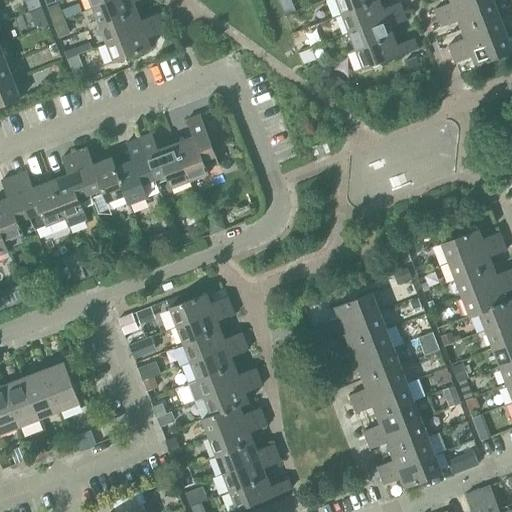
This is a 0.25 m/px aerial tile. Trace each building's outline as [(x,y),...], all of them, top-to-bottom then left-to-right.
[(89,0),(93,8),(114,0),(89,0)] [(100,26),(137,12),(134,3),(140,0),(114,0),(93,8),(100,26)] [(337,0),(343,15),(380,0),(337,0)] [(350,33),(405,12),(401,3),(385,9),(381,0),(380,0),(343,15),(350,33)] [(439,19),(488,0),(450,0),(452,3),(435,10),(439,19)] [(462,30),(500,16),(493,0),(488,0),(439,19),(442,27),(459,21),(462,30)] [(59,5),(49,9),(54,22),(65,18),(59,5)] [(107,44),(161,23),(157,14),(141,21),(137,12),(100,26),(107,44)] [(357,51),(395,36),(392,27),(408,20),(405,12),(350,33),(357,51)] [(453,55),(507,34),(500,16),(462,30),(466,39),(449,45),(453,55)] [(65,18),(54,22),(60,38),(71,33),(65,18)] [(161,23),(107,44),(114,62),(151,48),(148,38),(164,32),(161,23)] [(511,46),(507,34),(453,55),(456,63),(473,57),(476,67),(511,52),(511,46)] [(395,36),(357,51),(364,69),(418,48),(415,39),(399,45),(395,36)] [(76,48),(65,52),(68,59),(78,55),(76,48)] [(300,54),(304,65),(317,60),(312,49),(300,54)] [(78,55),(68,59),(72,70),(82,66),(78,55)] [(0,84),(14,80),(7,62),(0,64),(0,84)] [(321,80),(328,78),(323,65),(317,67),(321,80)] [(329,87),(340,95),(347,84),(337,76),(329,87)] [(14,80),(0,84),(0,106),(21,98),(14,80)] [(176,144),(191,181),(209,173),(206,166),(218,161),(200,115),(186,121),(193,137),(176,144)] [(191,181),(176,144),(158,151),(152,134),(139,139),(157,184),(169,180),(172,188),(191,181)] [(126,195),(129,204),(149,197),(145,189),(157,184),(139,139),(125,144),(132,161),(116,167),(115,167),(126,195)] [(115,167),(116,167),(112,158),(94,165),(87,148),(75,153),(93,198),(105,193),(108,202),(126,195),(115,167)] [(51,181),(65,218),(66,218),(70,228),(88,220),(84,211),(81,203),(93,198),(75,153),(62,158),(69,174),(51,181)] [(34,188),(27,171),(15,176),(32,222),(35,230),(65,218),(51,181),(34,188)] [(0,229),(5,242),(6,242),(24,235),(21,226),(32,222),(15,176),(1,181),(8,198),(0,201),(0,229)] [(208,228),(211,235),(226,230),(224,222),(208,228)] [(0,229),(0,254),(9,251),(6,242),(5,242),(0,229)] [(450,263),(504,243),(500,234),(484,240),(480,230),(442,244),(450,263)] [(457,281),(494,267),(491,258),(507,251),(504,243),(450,263),(457,281)] [(85,278),(80,265),(68,269),(72,282),(85,278)] [(101,272),(98,266),(86,270),(89,277),(101,272)] [(464,299),(511,280),(511,269),(498,276),(494,267),(457,281),(464,299)] [(399,285),(413,279),(408,268),(407,268),(394,273),(399,285)] [(471,316),(511,300),(511,299),(508,301),(505,293),(511,290),(511,280),(464,299),(471,316)] [(326,334),(382,312),(374,293),(336,308),(340,317),(323,324),(326,334)] [(208,294),(170,308),(177,327),(232,306),(228,297),(211,303),(208,294)] [(511,300),(471,316),(471,317),(480,313),(487,332),(511,321),(511,300)] [(232,306),(177,327),(184,345),(222,330),(218,321),(235,315),(232,306)] [(142,324),(156,319),(152,308),(138,313),(142,324)] [(350,344),(388,330),(382,312),(326,334),(330,342),(347,335),(350,344)] [(133,314),(120,320),(126,335),(139,330),(133,314)] [(494,349),(511,341),(511,321),(487,332),(494,349)] [(222,330),(184,345),(191,363),(245,342),(242,333),(226,339),(222,330)] [(340,369),(395,348),(388,330),(350,344),(354,354),(337,360),(340,369)] [(440,350),(433,333),(419,339),(425,356),(440,350)] [(453,333),(442,337),(446,346),(457,342),(453,333)] [(501,367),(511,363),(511,341),(494,349),(501,367)] [(130,345),(135,359),(143,356),(138,342),(130,345)] [(245,342),(191,363),(198,381),(236,366),(233,357),(249,351),(245,342)] [(460,351),(457,342),(446,346),(449,355),(460,351)] [(364,380),(402,365),(395,348),(340,369),(343,377),(361,371),(364,380)] [(44,370),(60,411),(81,403),(65,362),(44,370)] [(139,369),(144,381),(155,377),(162,374),(157,362),(139,369)] [(508,385),(511,383),(511,363),(501,367),(508,385)] [(454,368),(460,383),(467,380),(470,379),(464,364),(454,368)] [(354,404),(409,383),(402,365),(364,380),(368,389),(350,395),(354,404)] [(198,381),(189,384),(195,402),(196,402),(205,399),(259,378),(255,368),(239,375),(236,366),(198,381)] [(40,419),(60,411),(44,370),(24,378),(40,419)] [(159,388),(155,377),(144,381),(148,392),(159,388)] [(20,427),(40,419),(24,378),(4,385),(20,427)] [(259,378),(205,399),(212,416),(212,417),(240,406),(241,407),(250,403),(246,393),(262,387),(259,378)] [(474,397),(467,380),(460,383),(466,400),(474,397)] [(379,416),(416,401),(409,383),(354,404),(358,414),(375,407),(379,416)] [(0,434),(20,427),(4,385),(0,386),(0,434)] [(453,386),(443,390),(448,405),(459,401),(460,401),(455,386),(453,386)] [(481,407),(477,398),(467,401),(471,411),(481,407)] [(368,441),(423,419),(416,401),(379,416),(382,424),(364,431),(368,441)] [(212,416),(203,420),(203,421),(210,439),(264,418),(260,410),(244,416),(241,407),(240,406),(212,417),(212,416)] [(482,414),(473,417),(482,440),(491,437),(482,414)] [(264,418),(210,439),(217,457),(254,442),(251,433),(267,427),(264,418)] [(392,452),(430,438),(423,419),(368,441),(371,449),(389,443),(392,452)] [(72,443),(76,453),(97,444),(91,430),(70,439),(71,443),(72,443)] [(177,437),(166,441),(170,453),(181,449),(177,437)] [(382,476),(437,455),(430,438),(392,452),(396,460),(379,467),(382,476)] [(254,442),(217,457),(224,475),(278,454),(274,445),(258,451),(254,442)] [(56,449),(60,459),(76,453),(72,443),(71,443),(56,449)] [(480,465),(475,451),(448,461),(454,475),(480,465)] [(32,458),(36,469),(51,463),(47,452),(32,458)] [(278,454),(224,475),(231,493),(268,478),(265,469),(281,462),(278,454)] [(406,488),(444,473),(437,455),(382,476),(386,485),(403,478),(406,488)] [(174,460),(178,469),(188,465),(185,456),(174,460)] [(36,469),(32,458),(17,464),(21,474),(36,469)] [(0,482),(15,477),(11,466),(3,470),(0,461),(0,482)] [(268,478),(231,493),(238,511),(292,490),(288,481),(272,487),(268,478)] [(510,511),(508,506),(503,508),(498,506),(491,487),(478,492),(486,511),(510,511)] [(193,507),(202,503),(197,490),(188,494),(193,507)] [(486,511),(478,492),(466,496),(472,511),(486,511)]
